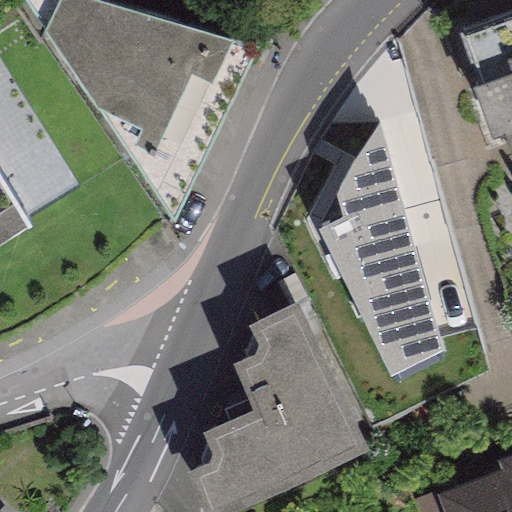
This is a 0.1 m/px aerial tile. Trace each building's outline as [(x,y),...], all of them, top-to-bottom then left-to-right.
[(19,0),(173,240),(253,69),(55,0),(19,0)] [(502,158),(511,186),(511,22),(459,41),(480,101),(471,104),(491,162),(502,158)] [(452,262),(405,114),(327,138),(333,163),(307,172),(345,296),(452,262)] [(0,264),(28,246),(0,200),(0,264)] [(184,441),(206,486),(365,413),(297,274),(247,298),(259,323),(230,335),(250,380),(201,404),(212,428),(184,441)] [(511,511),(511,435),(498,441),(502,452),(437,478),(450,511),(511,511)] [(0,511),(11,511),(0,500),(0,511)]
